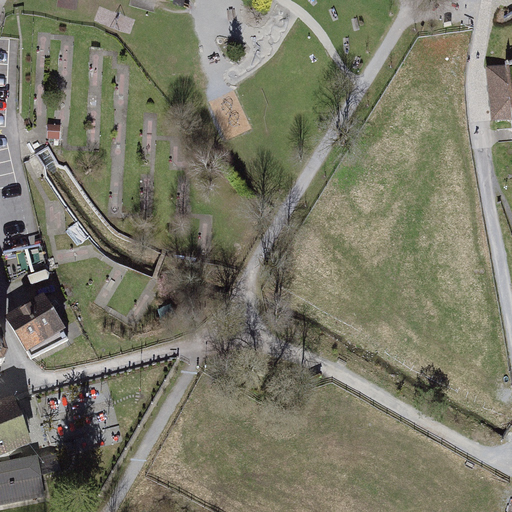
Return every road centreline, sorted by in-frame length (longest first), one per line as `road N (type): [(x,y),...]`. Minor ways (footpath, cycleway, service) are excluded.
road 1 (track): [(412,0),(231,281),(206,341)]
road 2 (track): [(511,317),(475,102),(486,0)]
road 3 (track): [(267,342),(511,478)]
road 4 (track): [(113,511),(206,341)]
road 5 (track): [(19,381),(42,384),(206,341)]
